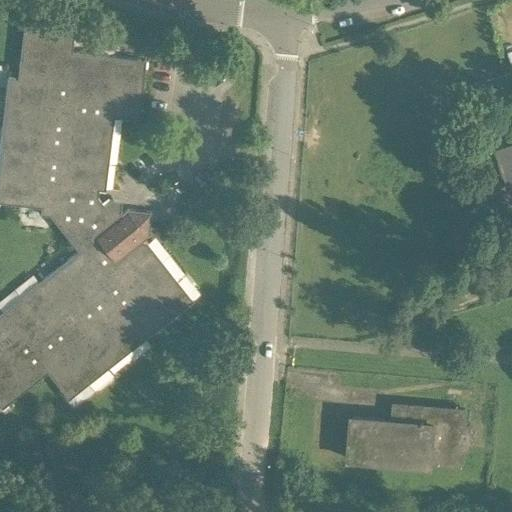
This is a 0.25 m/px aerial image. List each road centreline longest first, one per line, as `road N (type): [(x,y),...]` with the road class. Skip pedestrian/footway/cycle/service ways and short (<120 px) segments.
road 1 (residential): [(264,341),(511,361)]
road 2 (residential): [(264,341),(280,151)]
road 3 (residential): [(245,511),(264,341)]
road 4 (residential): [(280,151),(285,16)]
road 5 (residential): [(161,0),(285,16)]
